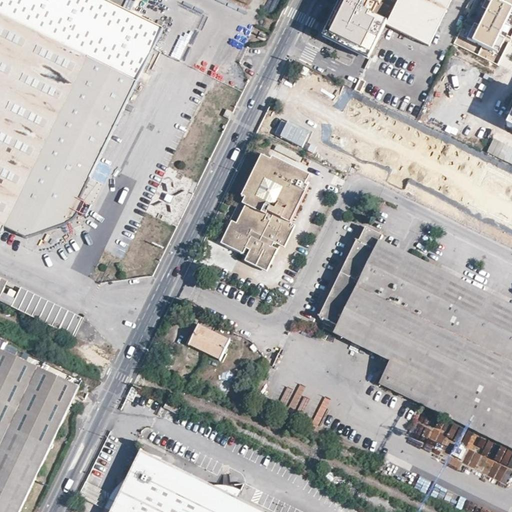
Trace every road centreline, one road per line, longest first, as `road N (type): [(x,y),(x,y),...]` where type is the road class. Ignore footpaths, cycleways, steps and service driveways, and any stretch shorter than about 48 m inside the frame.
road 1 (unclassified): [(166,278),(280,335),(360,177),(511,252)]
road 2 (tertiary): [(166,278),(304,0)]
road 3 (tertiary): [(54,511),(166,278)]
road 4 (unknown): [(277,53),(474,148)]
road 5 (residential): [(511,165),(474,148),(511,71)]
